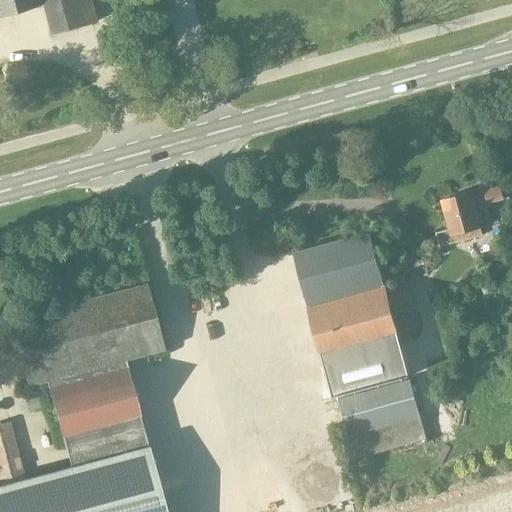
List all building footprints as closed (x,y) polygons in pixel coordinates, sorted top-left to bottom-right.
[(0,0),(0,14),(40,4),(46,2),(45,0),(0,0)] [(45,0),(46,2),(40,4),(48,35),(95,23),(89,0),(45,0)] [(471,193),(441,200),(450,235),(453,234),(480,227),(474,204),(486,201),(487,203),(503,199),(499,187),(471,195),(471,193)] [(325,366),(400,345),(369,232),(293,253),(325,366)] [(172,265),(178,264),(176,254),(170,255),(172,265)] [(0,511),(162,511),(123,360),(161,350),(144,284),(12,318),(29,384),(47,380),(69,467),(24,479),(8,422),(0,424),(0,485),(0,486),(0,485),(0,511)] [(366,511),(511,511),(511,353),(410,382),(400,345),(325,366),(366,511)] [(15,396),(17,409),(35,406),(33,394),(15,396)]
